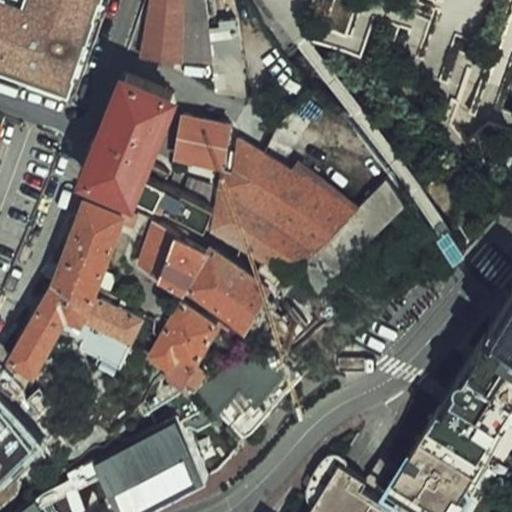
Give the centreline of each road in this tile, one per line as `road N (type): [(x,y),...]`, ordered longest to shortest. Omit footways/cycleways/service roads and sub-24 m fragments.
road 1 (residential): [(511,249),(438,340),(317,426),(228,511)]
road 2 (residential): [(0,328),(88,124)]
road 3 (residential): [(88,124),(129,0)]
